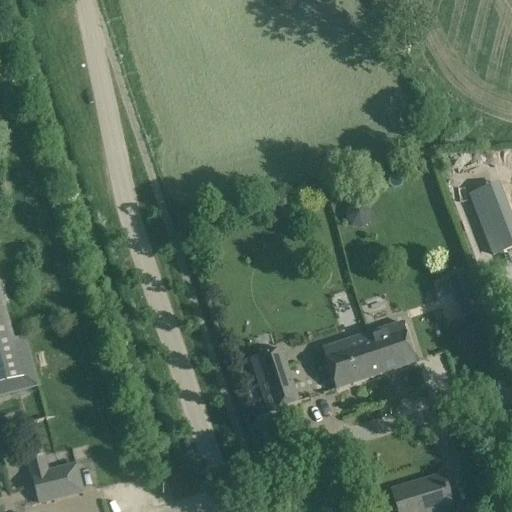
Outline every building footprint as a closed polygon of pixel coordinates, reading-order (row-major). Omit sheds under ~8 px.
[(347,208),(345,219),(351,228),(363,230),(372,224),(374,213),(366,203),(356,202),(347,208)] [(511,249),(511,217),(507,204),(479,215),(495,256),(511,249)] [(467,269),(446,277),(463,321),(483,313),(467,269)] [(348,291),(354,299),(365,300),(372,293),(373,283),(367,276),(357,275),(349,282),(348,291)] [(0,344),(15,341),(0,285),(0,344)] [(416,365),(403,324),(323,351),(336,391),(416,365)] [(24,338),(15,341),(0,344),(0,397),(38,387),(24,338)] [(299,403),(281,350),(251,360),(268,414),(299,403)] [(83,494),(76,466),(33,477),(33,476),(32,477),(38,505),(40,504),(83,494)] [(442,511),(453,509),(444,481),(420,488),(418,484),(392,492),(398,511),(442,511)]
